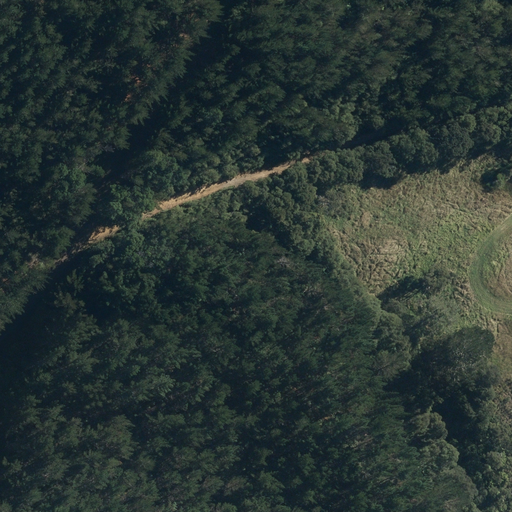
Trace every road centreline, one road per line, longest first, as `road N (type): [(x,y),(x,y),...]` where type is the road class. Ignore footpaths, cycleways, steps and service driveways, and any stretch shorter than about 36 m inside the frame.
road 1 (track): [(66,252),(138,214),(298,157),(511,100)]
road 2 (track): [(66,252),(124,142),(223,0)]
